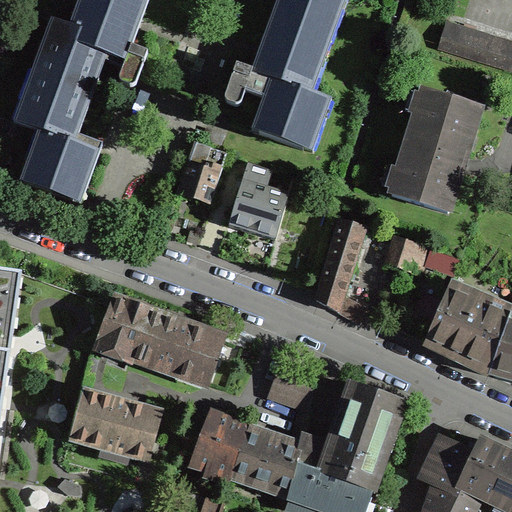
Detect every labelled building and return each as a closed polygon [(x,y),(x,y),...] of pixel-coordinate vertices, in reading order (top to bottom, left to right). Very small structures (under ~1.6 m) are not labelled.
[(22,126),(47,135),(28,186),(51,194),(74,203),(93,150),(69,141),(105,42),(124,48),(141,0),(90,0),(79,30),(60,23),(22,126)] [(258,133),(258,134),(280,142),(303,150),(304,150),(323,98),(304,91),(336,0),(285,0),(258,76),(277,83),(258,133)] [(511,70),(511,65),(511,43),(448,23),(440,48),(511,70)] [(136,85),(148,53),(131,47),(119,79),(119,81),(120,83),(121,85),(123,86),(129,88),(131,88),(133,88),(135,87),(136,85)] [(242,103),(253,71),(236,65),(225,97),(225,99),(225,101),(227,103),(228,104),(235,106),(237,106),(239,106),(240,105),(241,104),(242,103)] [(392,196),(448,213),(463,166),(481,108),(424,90),(392,196)] [(210,204),(226,154),(196,144),(178,194),(184,196),(210,204)] [(256,167),(257,165),(249,162),(229,225),(249,231),(276,240),(289,196),(265,187),(271,172),(256,167)] [(365,314),(342,301),(365,227),(340,220),(319,292),(317,301),(319,302),(360,325),(365,314)] [(429,248),(398,237),(388,265),(396,268),(395,273),(402,276),(404,270),(420,275),(429,248)] [(449,255),(444,268),(456,272),(462,259),(449,255)] [(0,511),(0,423),(2,407),(11,349),(22,272),(0,269),(0,511)] [(490,374),(492,368),(509,322),(511,313),(511,311),(451,285),(426,343),(452,356),(490,374)] [(132,364),(134,359),(162,369),(178,322),(135,306),(113,299),(96,345),(90,362),(82,392),(86,393),(90,386),(97,359),(97,352),(132,364)] [(178,322),(162,369),(209,386),(225,339),(185,324),(178,322)] [(511,373),(511,322),(509,322),(492,368),(511,373)] [(277,373),(270,395),(309,409),(314,387),(277,373)] [(297,464),(374,490),(375,491),(389,450),(386,449),(391,434),(394,435),(406,403),(374,392),(350,384),(342,406),(348,408),(343,424),(339,422),(330,449),(302,439),(301,445),(297,464)] [(113,390),(110,400),(86,393),(82,392),(70,439),(102,448),(149,460),(162,414),(135,406),(134,406),(137,396),(130,395),(113,390)] [(211,413),(190,466),(231,477),(248,427),(240,424),(211,413)] [(231,477),(230,478),(288,498),(297,464),(301,445),(256,430),(248,427),(231,477)] [(422,479),(435,485),(432,492),(425,511),(473,511),(481,498),(458,487),(475,453),(470,451),(441,438),(422,479)] [(511,511),(511,454),(481,440),(475,453),(458,487),(481,498),(511,511)] [(366,511),(372,498),(371,498),(372,495),(374,490),(297,464),(288,498),(327,511),(366,511)] [(172,509),(180,511),(220,511),(223,503),(181,489),(172,509)]
